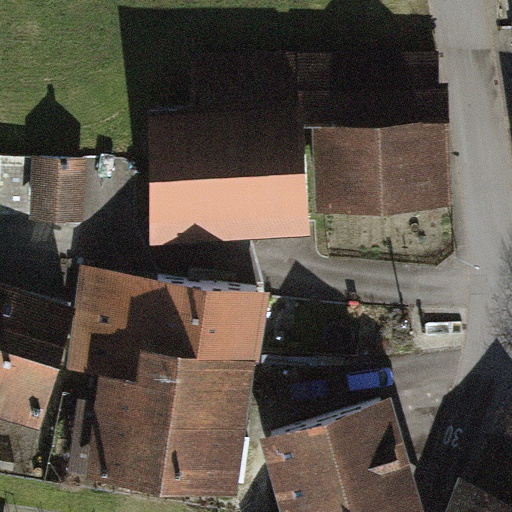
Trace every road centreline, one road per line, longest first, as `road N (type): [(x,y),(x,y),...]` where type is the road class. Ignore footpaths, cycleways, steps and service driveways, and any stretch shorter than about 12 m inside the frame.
road 1 (track): [(0,225),(503,296)]
road 2 (residential): [(462,0),(503,296)]
road 3 (residential): [(503,296),(493,359),(436,511)]
